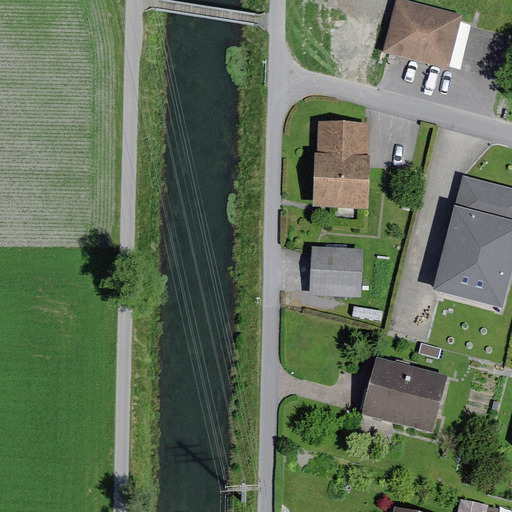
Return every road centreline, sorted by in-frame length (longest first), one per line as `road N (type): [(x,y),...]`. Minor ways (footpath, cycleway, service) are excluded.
road 1 (unclassified): [(143,0),(126,511)]
road 2 (residential): [(280,72),(269,511)]
road 3 (residential): [(280,72),(511,132)]
